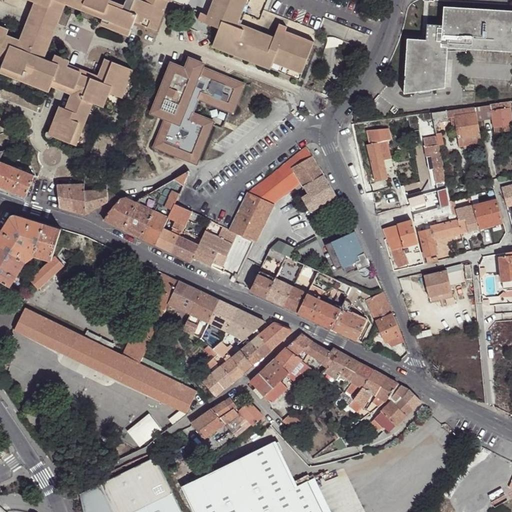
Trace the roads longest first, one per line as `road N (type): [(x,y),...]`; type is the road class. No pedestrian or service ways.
road 1 (residential): [(302,324),(84,225),(9,202)]
road 2 (residential): [(393,0),(377,55),(330,119),(327,137),(384,277)]
road 3 (residential): [(54,495),(148,451),(243,382),(302,324)]
road 4 (residential): [(474,255),(492,420)]
road 5 (residential): [(413,378),(302,324)]
